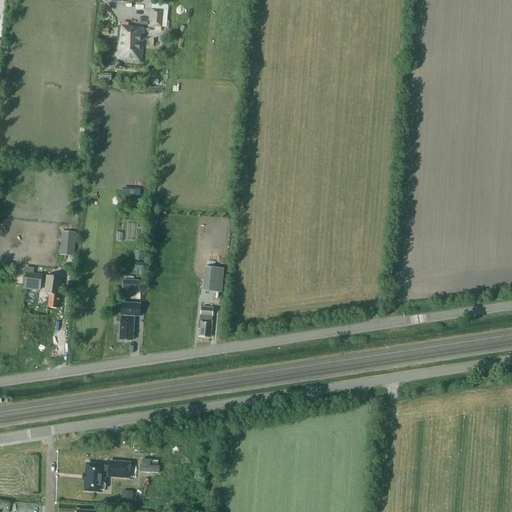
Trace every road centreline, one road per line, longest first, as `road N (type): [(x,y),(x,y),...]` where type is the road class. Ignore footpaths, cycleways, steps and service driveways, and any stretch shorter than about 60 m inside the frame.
road 1 (unclassified): [(0,382),(511,305)]
road 2 (unclassified): [(48,431),(511,360)]
